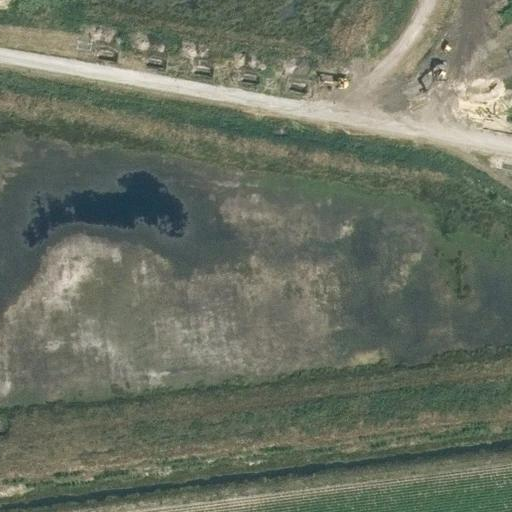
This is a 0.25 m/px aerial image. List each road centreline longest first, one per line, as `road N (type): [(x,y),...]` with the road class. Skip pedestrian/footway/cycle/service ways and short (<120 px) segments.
road 1 (track): [(0,59),(511,146)]
road 2 (track): [(323,114),(389,69),(432,0)]
road 3 (track): [(434,132),(476,69),(511,41)]
